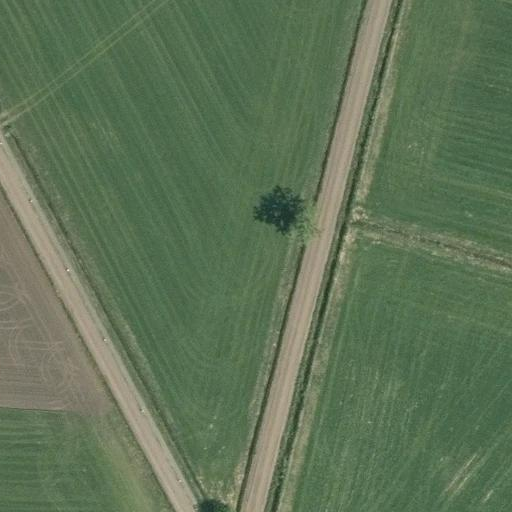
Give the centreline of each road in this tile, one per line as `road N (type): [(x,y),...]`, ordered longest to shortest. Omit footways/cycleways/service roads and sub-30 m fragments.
road 1 (track): [(252,511),(381,0)]
road 2 (track): [(187,511),(0,156)]
